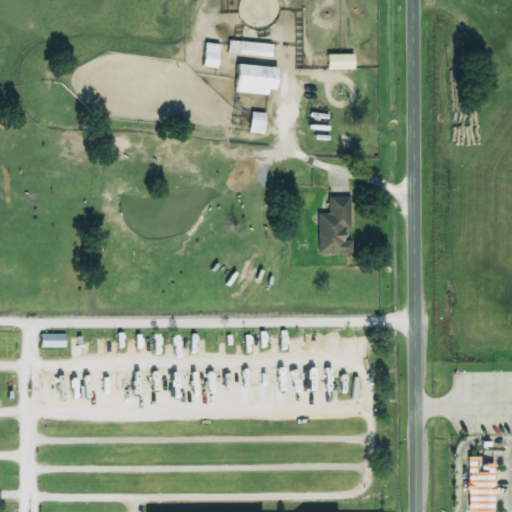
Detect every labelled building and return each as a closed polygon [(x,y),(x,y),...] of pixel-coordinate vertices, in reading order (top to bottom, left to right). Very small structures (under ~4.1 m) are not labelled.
[(228,54),(273,56),(273,43),(229,42),(228,54)] [(218,69),(221,45),(207,43),(203,67),(218,69)] [(328,70),(355,70),(355,54),(328,54),(328,70)] [(237,94),(270,95),(270,90),(279,90),(280,67),(238,65),(237,94)] [(266,113),(251,112),(250,134),(265,134),(266,113)] [(351,198),(329,198),(329,214),(319,214),(318,254),(346,254),(347,229),(351,229),(351,198)] [(65,333),(41,334),(41,348),(65,347),(65,333)] [(466,457),(466,511),(490,511),(491,467),(475,466),(475,457),(466,457)]
